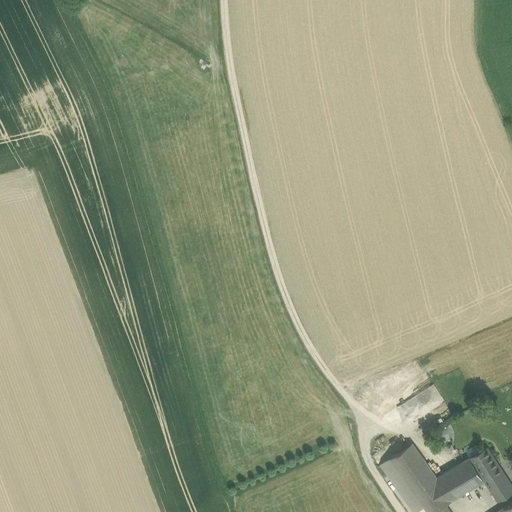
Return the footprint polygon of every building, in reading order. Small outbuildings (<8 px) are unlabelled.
[(452,415),(449,408),(439,414),(435,407),(416,417),(420,424),(437,415),(440,421),(452,415)] [(453,499),(437,476),(412,442),(380,463),(415,511),(414,511),(448,511),(444,504),(453,499)] [(486,479),(499,499),(511,490),(511,486),(486,447),(471,456),(486,479)] [(453,499),(486,479),(471,456),(437,476),(453,499)] [(511,511),(511,501),(495,511),(511,511)]
